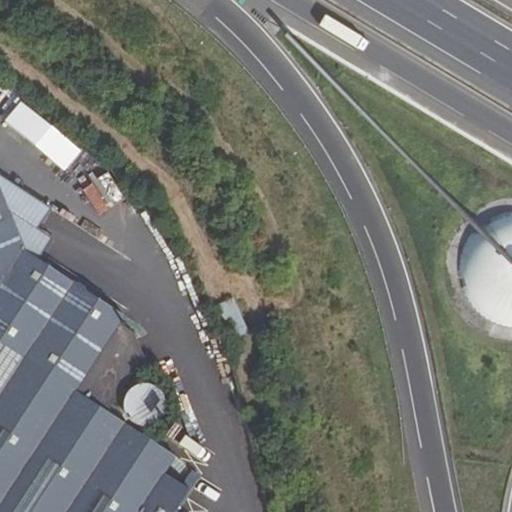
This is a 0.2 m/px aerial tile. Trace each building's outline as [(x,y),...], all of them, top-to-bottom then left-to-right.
[(25,136),(50,154),(64,136),(38,117),(25,136)] [(44,263),(56,245),(41,236),(54,215),(0,180),(0,196),(22,249),(44,263)] [(0,511),(176,511),(175,511),(188,490),(167,476),(174,456),(73,390),(123,315),(44,263),(22,249),(0,196),(0,511)] [(511,334),(511,203),(440,231),(467,301),(478,297),(496,341),(511,334)] [(232,299),(218,305),(227,327),(241,321),(232,299)]
